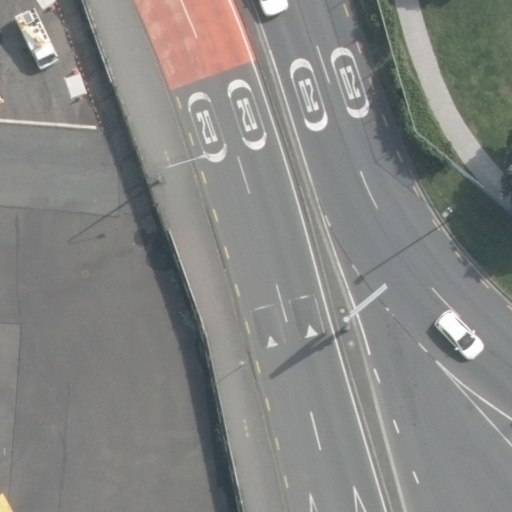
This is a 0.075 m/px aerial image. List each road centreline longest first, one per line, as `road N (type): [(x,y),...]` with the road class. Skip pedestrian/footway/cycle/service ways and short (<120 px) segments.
road 1 (unclassified): [(318,433),(219,75),(183,0)]
road 2 (unclassified): [(293,0),(380,209),(442,299)]
